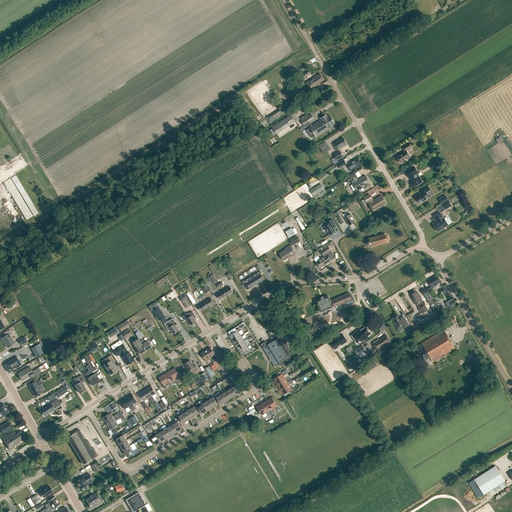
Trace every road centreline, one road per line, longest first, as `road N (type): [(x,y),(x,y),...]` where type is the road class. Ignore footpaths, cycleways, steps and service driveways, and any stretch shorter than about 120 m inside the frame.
road 1 (residential): [(215,327),(254,386),(246,396),(129,467),(87,408)]
road 2 (unclassified): [(423,244),(310,44)]
road 3 (unclassified): [(215,327),(288,283),(363,277),(423,244)]
road 4 (unclassified): [(87,408),(215,327)]
road 5 (unclassified): [(511,389),(440,266)]
